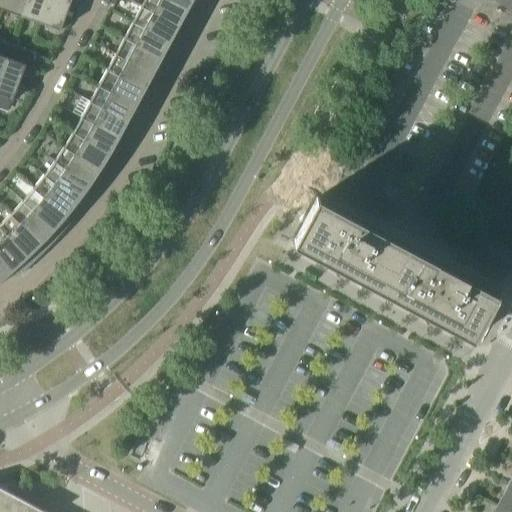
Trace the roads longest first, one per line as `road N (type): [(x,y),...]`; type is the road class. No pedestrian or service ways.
road 1 (secondary): [(20,416),(86,376),(191,275),(343,0)]
road 2 (secondary): [(304,0),(197,200),(136,278),(0,389)]
road 3 (residential): [(0,300),(47,266),(125,171),(222,0)]
road 4 (residential): [(98,0),(0,161)]
road 5 (unclassified): [(425,511),(511,353)]
road 6 (tertiary): [(157,511),(64,461),(20,416)]
